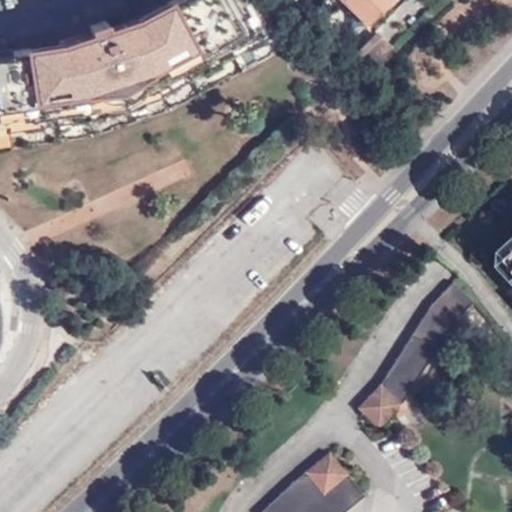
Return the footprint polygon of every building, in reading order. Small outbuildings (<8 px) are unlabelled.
[(0,149),(97,134),(175,108),(288,47),(263,1),(260,0),(247,0),(247,1),(246,0),(175,0),(172,2),(173,3),(145,18),(114,29),(111,20),(94,25),(97,34),(67,44),(35,48),(34,47),(17,50),(17,49),(0,51),(0,149)] [(346,0),(346,1),(372,27),(399,0),(346,0)] [(378,72),(399,50),(382,33),(360,54),(378,72)] [(511,253),(509,250),(489,269),(511,291),(511,253)] [(472,302),(454,283),(436,298),(378,392),(360,410),(380,430),(395,414),(400,419),(410,409),(403,404),(455,320),(472,302)] [(346,511),(369,493),(333,451),(291,487),(266,511),(346,511)]
